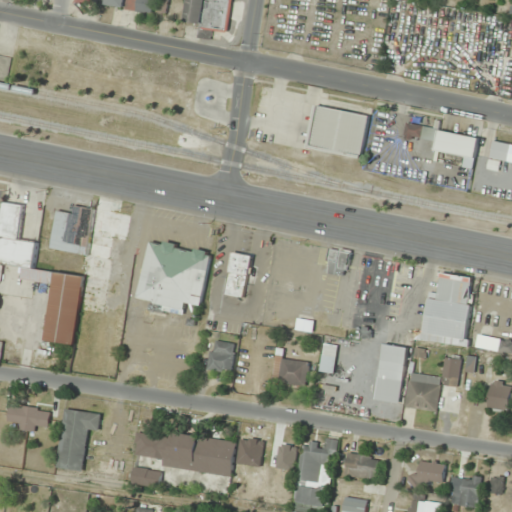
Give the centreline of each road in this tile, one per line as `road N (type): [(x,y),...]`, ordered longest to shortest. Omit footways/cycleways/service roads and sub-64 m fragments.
road 1 (residential): [(511,114),(0,9)]
road 2 (residential): [(511,452),(325,416),(0,372)]
road 3 (primary): [(0,151),(485,251)]
road 4 (residential): [(224,197),(254,0)]
